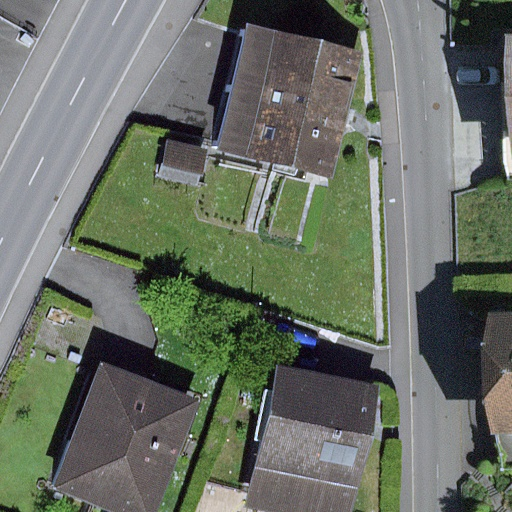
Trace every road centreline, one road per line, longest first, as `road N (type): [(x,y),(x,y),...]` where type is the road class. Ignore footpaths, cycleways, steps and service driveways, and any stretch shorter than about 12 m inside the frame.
road 1 (residential): [(440,511),(418,0)]
road 2 (secondary): [(126,0),(0,245)]
